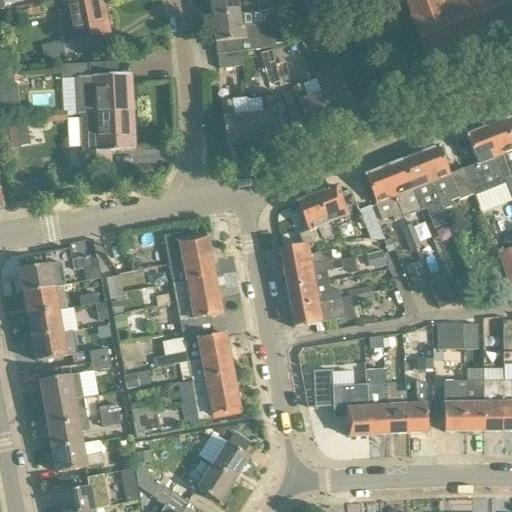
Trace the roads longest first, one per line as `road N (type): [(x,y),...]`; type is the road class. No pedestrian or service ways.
road 1 (residential): [(236,193),(303,487)]
road 2 (residential): [(236,193),(511,94)]
road 3 (unknown): [(273,354),(511,308)]
road 4 (residential): [(511,482),(320,478),(303,487)]
road 5 (residential): [(173,0),(193,87),(188,207)]
road 6 (residential): [(0,236),(188,207)]
